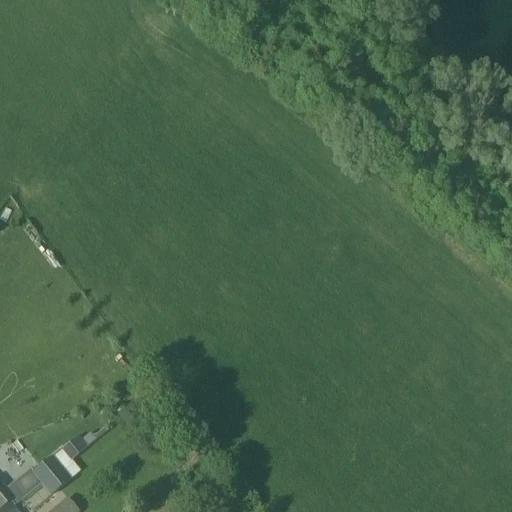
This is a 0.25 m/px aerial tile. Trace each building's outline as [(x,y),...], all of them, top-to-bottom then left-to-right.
[(72,460),(87,447),(80,438),(65,451),(72,460)] [(43,484),(63,467),(55,457),(35,474),(43,484)] [(73,479),(63,467),(43,484),(53,496),(73,479)] [(0,511),(9,511),(14,508),(14,509),(24,501),(16,491),(7,500),(0,492),(0,511)] [(79,511),(69,500),(52,511),(79,511)]
